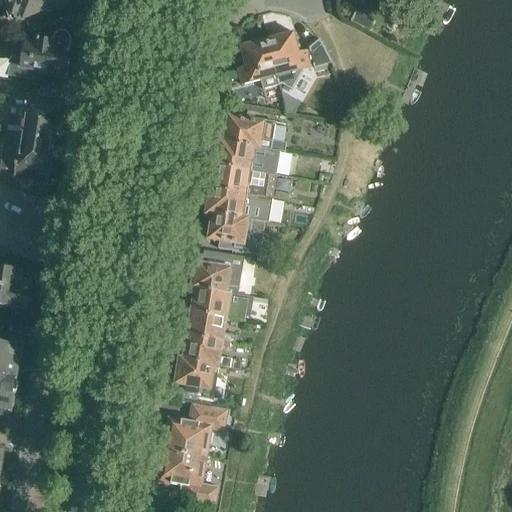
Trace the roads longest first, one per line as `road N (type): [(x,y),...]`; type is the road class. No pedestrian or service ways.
road 1 (track): [(317,0),(338,43),(349,121),(343,168),(295,266),(254,383),(232,511)]
road 2 (unclassified): [(131,511),(218,0)]
road 3 (secondary): [(95,442),(166,0)]
road 4 (residential): [(80,239),(34,511)]
road 5 (residential): [(120,0),(80,239)]
